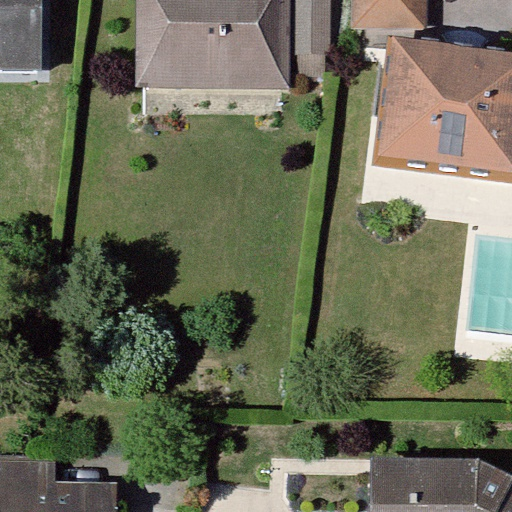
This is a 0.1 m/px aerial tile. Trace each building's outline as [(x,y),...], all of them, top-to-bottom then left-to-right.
[(36,0),(0,0),(0,73),(37,74),(36,0)] [(288,0),(130,0),(131,99),(289,99),(288,0)] [(356,0),(356,24),(432,26),(432,0),(356,0)] [(511,77),(389,58),(371,175),(511,196),(511,77)] [(511,511),(511,474),(476,457),(368,454),(366,511),(511,511)] [(118,511),(120,467),(0,465),(0,511),(118,511)]
